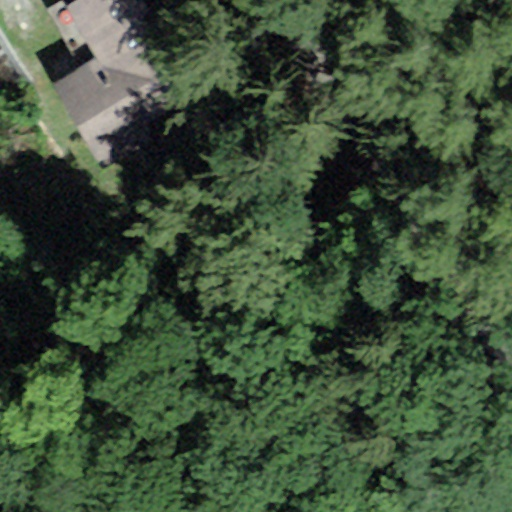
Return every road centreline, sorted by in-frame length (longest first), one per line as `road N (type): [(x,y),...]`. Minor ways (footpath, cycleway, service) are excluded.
road 1 (track): [(24,33),(52,120),(193,271),(227,473),(221,511)]
road 2 (unclassified): [(281,0),(345,109),(511,350)]
